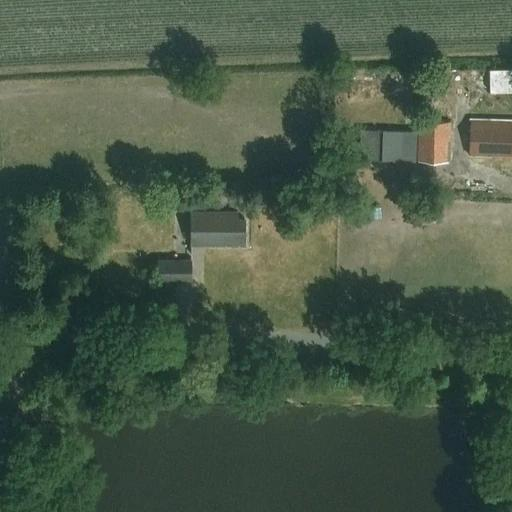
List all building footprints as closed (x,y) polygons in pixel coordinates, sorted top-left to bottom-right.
[(511,68),(487,69),(488,91),(511,90),(511,68)] [(469,156),(511,156),(511,121),(470,120),(469,156)] [(448,160),(449,123),(418,122),(418,133),(361,131),(360,158),(448,160)] [(191,212),(191,246),(245,245),(245,219),(238,219),(238,212),(191,212)] [(155,281),(192,280),(192,258),(155,259),(155,281)]
